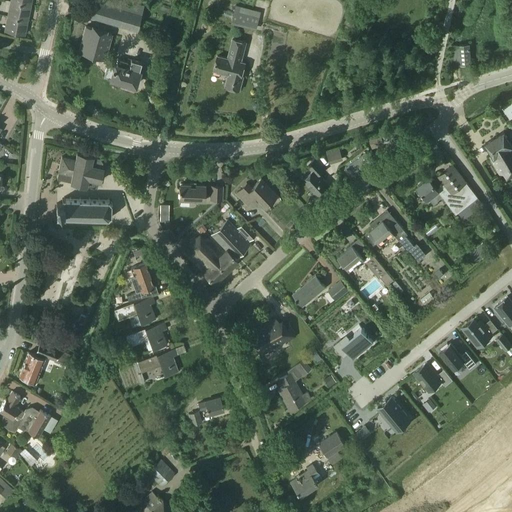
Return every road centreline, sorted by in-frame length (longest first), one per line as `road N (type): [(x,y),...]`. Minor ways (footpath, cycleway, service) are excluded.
road 1 (tertiary): [(158,149),(253,150),(416,104),(449,103)]
road 2 (residential): [(216,309),(436,129)]
road 3 (residential): [(6,349),(48,111)]
road 4 (residential): [(511,273),(359,398)]
road 5 (residential): [(216,309),(150,225),(158,149)]
road 6 (residential): [(260,469),(216,309)]
road 7 (residential): [(436,129),(511,240)]
